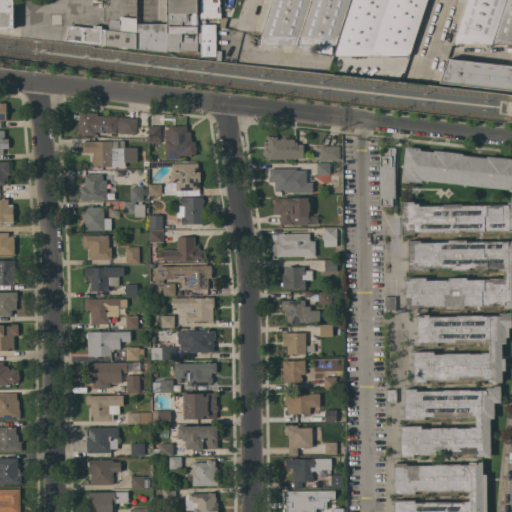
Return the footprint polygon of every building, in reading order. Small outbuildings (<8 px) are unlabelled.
[(0,0),(13,0),(13,30),(0,30),(0,0)] [(197,0),(197,18),(198,31),(198,43),(197,43),(197,51),(166,51),(166,52),(136,48),(136,23),(167,23),(167,0),(197,0)] [(164,0),(162,0),(157,0),(157,19),(165,18),(164,0)] [(197,0),(220,0),(220,6),(220,12),(221,12),(221,17),(227,17),(224,27),(220,27),(220,18),(197,18),(197,0)] [(349,0),(335,45),(332,45),(332,53),(331,53),(331,54),(329,54),(328,53),(319,53),(319,44),(259,45),(273,0),(349,0)] [(334,56),(352,0),(427,0),(409,56),(334,56)] [(511,44),(453,44),(468,0),(511,0),(511,44)] [(106,29),(109,30),(109,21),(120,20),(119,16),(136,18),(136,23),(136,48),(106,45),(66,40),(71,26),(93,28),(93,25),(101,26),(101,29),(106,29)] [(200,31),(200,24),(215,24),(215,56),(200,56),(200,43),(198,43),(198,31),(200,31)] [(511,90),(440,82),(448,59),(511,65),(511,90)] [(511,116),(511,115),(511,94),(470,90),(468,117),(511,121),(511,116)] [(109,117),(109,115),(136,118),(136,121),(137,121),(135,134),(116,132),(116,133),(103,132),(102,137),(94,136),(94,135),(77,134),(79,111),(97,113),(97,115),(109,117)] [(160,125),(160,139),(160,143),(149,143),(149,131),(148,131),(148,125),(160,125)] [(164,129),(168,129),(168,126),(186,126),(186,132),(190,132),(190,138),(191,138),(191,141),(195,141),(195,155),(180,155),(180,158),(165,159),(164,129)] [(0,130),(4,130),(4,138),(8,138),(8,148),(2,148),(3,153),(0,153),(0,130)] [(268,158),(268,157),(265,157),(264,144),(268,144),(267,137),(277,137),(277,140),(281,140),(281,138),(286,138),(286,140),(294,139),(294,142),(297,142),(297,144),(303,144),(303,158),(268,158)] [(124,148),(136,147),(137,161),(125,162),(125,166),(93,167),(93,164),(92,164),(92,157),(93,157),(93,152),(84,153),(84,152),(83,152),(82,142),(84,142),(84,141),(93,141),(124,140),(124,148)] [(339,145),(339,159),(331,159),(331,160),(326,160),(319,160),(319,159),(312,159),(312,147),(319,147),(319,146),(339,145)] [(379,165),(380,165),(380,156),(384,156),(384,147),(395,148),(394,166),(395,198),(392,198),(392,206),(381,206),(381,200),(379,200),(379,165)] [(511,231),(509,231),(462,231),(462,233),(444,233),(444,231),(414,232),(414,234),(402,234),(401,201),(414,201),(414,203),(418,203),(418,206),(443,206),(443,204),(461,204),(461,205),(508,205),(507,202),(511,202),(511,191),(509,191),(509,190),(422,180),(421,182),(414,181),(414,184),(401,182),(405,147),(420,148),(420,150),(434,152),(434,150),(463,153),(463,155),(486,158),(487,156),(511,158),(511,231)] [(0,162),(9,162),(9,164),(10,168),(9,169),(9,173),(7,173),(7,178),(4,178),(4,185),(0,185),(0,162)] [(198,172),(200,171),(200,181),(199,181),(199,195),(176,196),(176,195),(164,195),(164,186),(166,186),(166,182),(170,182),(170,172),(172,172),(172,166),(156,166),(156,168),(149,168),(149,163),(173,162),(173,164),(198,163),(198,172)] [(329,163),(330,174),(317,175),(316,164),(329,163)] [(281,168),(281,167),(285,167),(285,168),(293,168),(293,180),(299,180),(299,188),(293,188),(293,191),(275,191),(275,189),(273,189),(273,187),(275,187),(275,185),(273,185),(273,183),(274,183),(274,182),(268,182),(268,177),(269,177),(269,173),(268,173),(268,169),(269,169),(281,168)] [(80,200),(80,186),(84,186),(84,174),(102,174),(102,180),(106,180),(106,200),(80,200)] [(330,186),(330,181),(334,179),(338,181),(338,186),(334,189),(330,186)] [(149,184),(161,183),(161,195),(149,195),(149,184)] [(123,201),(130,201),(130,187),(143,187),(143,201),(135,201),(135,202),(135,204),(144,204),(144,216),(134,216),(134,213),(123,213),(123,202),(123,201)] [(203,223),(185,224),(181,224),(181,217),(177,217),(176,205),(181,205),(181,196),(185,196),(185,197),(203,196),(203,223)] [(308,197),(308,201),(309,202),(309,211),(308,212),(308,215),(317,215),(317,224),(308,224),(308,225),(293,225),(293,224),(280,225),(280,214),(272,214),(272,208),(273,208),(273,198),(308,197)] [(0,221),(0,199),(8,199),(8,205),(11,205),(11,206),(13,206),(13,221),(0,221)] [(82,207),(103,207),(103,218),(111,218),(111,230),(103,230),(82,230),(82,207)] [(149,215),(162,215),(162,218),(161,228),(150,229),(149,215)] [(324,246),(324,240),(323,240),(323,228),(336,227),(337,240),(336,240),(336,246),(324,246)] [(162,230),(163,242),(155,242),(156,263),(150,263),(150,242),(150,231),(162,230)] [(0,254),(0,232),(8,232),(8,236),(13,236),(14,254),(0,254)] [(309,233),(309,241),(314,241),(315,256),(306,256),(306,257),(304,257),(304,256),(278,256),(278,259),(272,259),(272,234),(278,234),(278,233),(309,233)] [(108,235),(108,238),(109,245),(108,245),(108,247),(111,247),(111,259),(89,259),(89,257),(88,257),(88,252),(89,252),(89,246),(83,246),(83,235),(108,235)] [(194,236),(194,246),(197,246),(197,247),(199,247),(199,250),(204,250),(204,260),(194,261),(194,260),(163,261),(163,250),(177,250),(177,242),(176,242),(176,240),(177,240),(177,236),(194,236)] [(408,241),(420,240),(420,243),(448,242),(448,240),(466,240),(466,242),(511,241),(511,308),(504,308),(504,305),(464,306),(464,308),(446,308),(446,306),(418,306),(418,308),(406,309),(405,278),(425,278),(425,280),(448,280),(448,278),(466,277),(466,280),(489,279),(489,278),(503,278),(503,269),(493,269),(493,268),(469,268),(469,270),(451,270),(451,268),(429,268),(429,271),(409,271),(408,241)] [(125,247),(138,247),(138,263),(125,263),(125,247)] [(0,260),(14,260),(14,265),(15,265),(15,272),(14,272),(14,285),(11,285),(11,284),(0,284),(0,260)] [(324,272),(324,260),(337,260),(337,271),(324,272)] [(211,265),(211,268),(212,268),(212,272),(211,272),(211,275),(206,275),(206,284),(202,284),(202,288),(192,289),(192,290),(190,290),(190,289),(188,289),(188,280),(186,280),(186,278),(188,278),(187,276),(173,276),(174,278),(158,279),(157,266),(211,265)] [(123,266),(123,275),(108,276),(118,276),(118,286),(108,286),(108,291),(105,291),(90,291),(90,290),(90,287),(90,286),(90,280),(87,280),(87,276),(84,276),(84,267),(123,266)] [(282,289),(282,286),(281,285),(280,282),(282,281),(282,274),(285,274),(284,267),(304,266),(304,270),(312,270),(312,279),(305,280),(305,288),(282,289)] [(175,295),(163,295),(163,283),(175,283),(175,295)] [(136,284),(136,296),(125,296),(125,284),(136,284)] [(0,292),(17,292),(17,301),(16,301),(16,309),(13,309),(13,310),(11,310),(11,315),(0,315),(0,292)] [(331,292),(331,304),(318,304),(318,292),(331,292)] [(395,309),(385,310),(385,297),(395,296),(395,309)] [(175,309),(175,308),(172,308),(172,304),(170,304),(170,301),(172,301),(172,298),(213,297),(213,299),(214,301),(214,304),(214,305),(214,307),(213,307),(213,309),(212,309),(213,320),(185,321),(185,320),(178,320),(178,309),(175,309)] [(121,298),(121,299),(126,299),(126,307),(122,307),(118,307),(118,316),(108,316),(108,324),(91,324),(91,317),(90,317),(90,310),(85,310),(84,299),(121,298)] [(305,300),(305,306),(314,306),(314,318),(305,318),(305,322),(286,322),(286,315),(285,315),(285,311),(281,311),(281,300),(305,300)] [(416,315),(434,314),(434,317),(456,316),(482,315),(482,316),(499,315),(498,313),(511,313),(511,327),(508,327),(509,337),(506,337),(506,343),(501,343),(502,358),(505,358),(505,370),(502,370),(502,382),(488,382),(488,379),(462,380),(436,381),(436,380),(426,380),(426,383),(414,383),(413,352),(433,351),(433,355),(443,354),(469,353),(469,354),(482,354),(482,353),(489,353),(488,343),(485,343),(485,342),(447,343),(447,342),(437,343),(437,345),(417,345),(416,315)] [(125,315),(137,315),(137,327),(125,328),(125,315)] [(174,327),(160,327),(160,315),(174,315),(174,327)] [(14,350),(0,350),(0,325),(11,325),(11,324),(18,324),(18,335),(13,335),(14,350)] [(332,324),(332,336),(320,337),(319,325),(332,324)] [(86,331),(94,331),(94,332),(111,331),(130,331),(130,341),(119,341),(120,349),(113,349),(113,351),(111,351),(111,355),(87,356),(86,331)] [(177,332),(185,332),(185,331),(214,331),(214,333),(215,333),(215,337),(215,339),(213,340),(213,352),(186,352),(186,350),(181,350),(180,343),(178,343),(177,332)] [(282,333),(305,332),(305,344),(314,344),(314,351),(305,352),(305,354),(287,354),(287,346),(282,346),(282,333)] [(138,347),(138,348),(143,348),(143,357),(139,357),(139,360),(125,360),(125,347),(138,347)] [(175,360),(151,360),(151,347),(158,347),(158,348),(175,347),(175,360)] [(283,383),(282,360),(304,360),(305,374),(300,374),(300,377),(302,378),(302,381),(300,382),(283,383)] [(0,385),(0,362),(3,362),(3,366),(5,366),(7,366),(8,368),(9,370),(18,369),(18,372),(19,374),(19,377),(19,379),(18,381),(18,383),(10,383),(10,385),(0,385)] [(92,388),(92,382),(86,382),(85,362),(126,362),(126,372),(121,372),(121,382),(119,382),(119,383),(111,384),(111,382),(108,382),(108,383),(110,383),(110,385),(109,385),(109,388),(92,388)] [(187,385),(187,381),(176,381),(176,375),(174,375),(174,363),(216,363),(216,373),(211,373),(211,375),(210,376),(212,378),(212,382),(208,385),(187,385)] [(126,375),(139,375),(139,388),(143,388),(143,392),(126,392),(126,375)] [(323,377),(336,377),(336,389),(324,389),(323,377)] [(172,379),(173,391),(152,392),(152,382),(160,382),(159,380),(172,379)] [(500,387),(500,402),(497,403),(497,409),(494,409),(494,418),(490,419),(490,434),(493,434),(493,443),(490,443),(490,457),(484,457),(484,456),(476,456),(476,454),(449,454),(449,455),(423,455),(413,455),(413,457),(401,457),(401,426),(421,426),(421,429),(431,429),(431,428),(456,427),(456,428),(469,428),(469,427),(476,427),(475,417),(472,417),(472,416),(460,416),(460,417),(434,417),(434,416),(424,417),(424,420),(405,420),(404,389),(416,389),(416,391),(444,391),(444,390),(470,390),(486,390),(486,388),(494,387),(500,387)] [(386,389),(396,389),(396,402),(386,402),(386,389)] [(183,419),(183,415),(181,415),(181,405),(183,405),(183,403),(181,403),(181,396),(183,396),(183,393),(212,393),(212,392),(215,392),(216,406),(217,406),(217,411),(216,411),(216,419),(183,419)] [(0,419),(0,393),(16,393),(16,399),(17,399),(18,401),(19,403),(19,409),(20,409),(20,419),(0,419)] [(287,414),(287,405),(284,405),(284,400),(283,399),(283,397),(284,395),(309,394),(309,393),(319,393),(319,407),(310,407),(310,414),(287,414)] [(123,395),(123,405),(119,405),(119,414),(113,414),(113,420),(93,421),(93,415),(90,415),(90,407),(88,407),(88,404),(86,404),(86,396),(123,395)] [(170,410),(170,424),(152,424),(152,411),(170,410)] [(335,410),(336,422),(325,422),(324,410),(335,410)] [(150,412),(151,424),(127,424),(127,413),(138,413),(138,412),(150,412)] [(217,425),(217,430),(218,430),(218,434),(217,434),(217,448),(203,448),(203,450),(194,450),(194,448),(185,448),(185,441),(182,441),(182,439),(178,439),(178,433),(168,433),(168,426),(178,426),(217,425)] [(288,455),(288,435),(284,435),(284,432),(284,431),(284,428),(284,425),(297,425),(297,427),(311,427),(312,447),(302,447),(302,449),(300,449),(300,447),(297,447),(297,449),(297,455),(288,455)] [(0,451),(0,426),(15,426),(16,433),(17,434),(18,435),(18,441),(21,441),(21,451),(0,451)] [(118,427),(118,438),(117,438),(117,449),(111,449),(111,452),(87,452),(87,441),(86,441),(86,437),(88,437),(88,427),(118,427)] [(144,442),(144,455),(131,455),(130,443),(144,442)] [(336,442),(336,454),(324,454),(324,442),(336,442)] [(172,443),(172,455),(153,456),(153,448),(159,448),(159,443),(172,443)] [(0,483),(0,457),(17,457),(17,467),(18,468),(19,469),(20,471),(20,474),(21,474),(21,483),(0,483)] [(181,457),(181,469),(169,470),(168,457),(181,457)] [(297,458),(310,458),(314,458),(331,458),(331,469),(330,469),(330,473),(326,473),(326,470),(321,470),(321,471),(312,471),(312,475),(312,481),(301,481),(301,487),(292,487),(292,472),(292,471),(291,471),(290,471),(289,470),(289,468),(285,468),(285,466),(284,465),(284,462),(285,461),(285,458),(297,458)] [(113,459),(113,461),(120,461),(120,471),(113,472),(113,484),(90,484),(90,477),(91,477),(91,473),(88,473),(88,459),(113,459)] [(217,485),(192,485),(192,474),(195,474),(195,470),(192,470),(192,462),(199,462),(201,461),(201,462),(206,462),(206,461),(215,460),(215,466),(216,466),(217,468),(217,476),(217,485)] [(394,511),(394,500),(415,500),(415,503),(424,503),(424,502),(450,502),(462,502),(462,501),(469,501),(469,491),(462,492),(462,490),(450,490),(450,491),(424,492),(424,491),(415,491),(415,494),(394,494),(394,463),(406,463),(406,465),(433,465),(433,464),(459,464),(460,464),(469,464),(469,462),(482,462),(482,474),(486,474),(486,511),(394,511)] [(330,475),(342,474),(342,487),(330,487),(330,475)] [(131,476),(144,476),(144,479),(147,479),(147,487),(144,487),(144,489),(131,489),(131,476)] [(0,511),(0,489),(19,489),(19,511),(0,511)] [(162,501),(162,489),(175,489),(175,500),(162,501)] [(285,490),(291,490),(291,491),(308,491),(308,490),(323,490),(323,500),(310,500),(310,507),(309,507),(309,509),(310,509),(310,511),(309,511),(287,511),(287,503),(285,503),(285,490)] [(128,491),(128,502),(115,503),(112,503),(112,511),(91,511),(91,503),(88,503),(88,492),(128,491)] [(214,493),(214,497),(216,497),(216,502),(215,502),(215,505),(217,505),(217,511),(193,511),(193,509),(186,509),(186,499),(187,499),(187,495),(188,495),(188,493),(214,493)]
